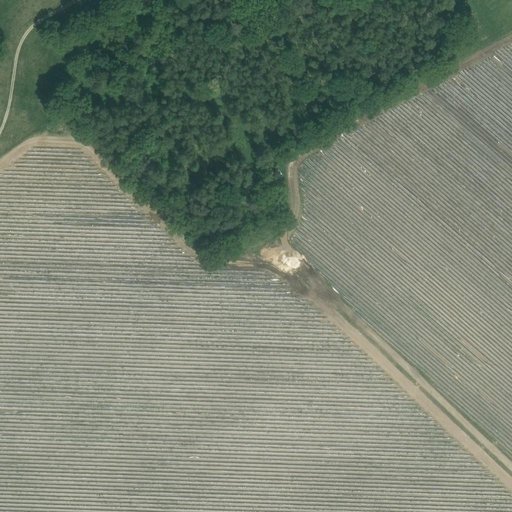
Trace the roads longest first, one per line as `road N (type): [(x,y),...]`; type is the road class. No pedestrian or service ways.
road 1 (track): [(511,467),(292,257),(263,210),(259,164),(233,119),(213,104),(83,79)]
road 2 (track): [(76,0),(22,38),(0,133)]
